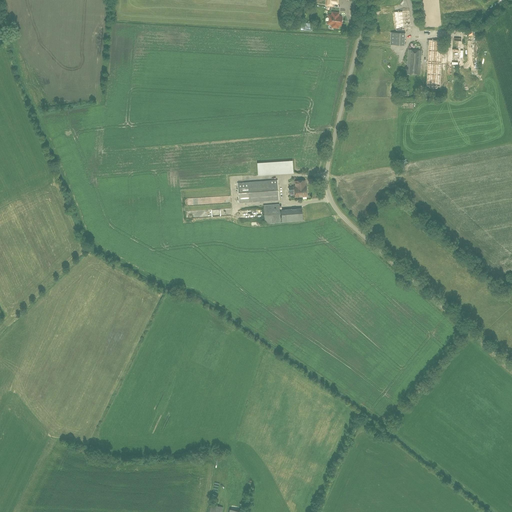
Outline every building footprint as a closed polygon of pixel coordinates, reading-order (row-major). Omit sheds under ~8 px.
[(330,15),(329,24),(335,24),(334,27),(338,28),(339,25),(341,25),(342,17),(338,16),(339,13),(332,12),(332,16),(330,15)] [(405,33),(391,32),(390,44),(404,45),(405,33)] [(420,74),(421,50),(408,49),(407,74),(420,74)] [(258,175),(293,173),(292,161),(257,163),(258,175)] [(239,203),(279,200),(277,180),(237,183),(239,203)] [(305,186),(305,180),(295,181),(296,187),(294,187),(295,197),(307,196),(306,186),(305,186)] [(265,224),(281,223),(279,204),(263,205),(265,224)] [(282,223),(303,221),(302,208),(285,209),(285,211),(281,211),(282,223)]
